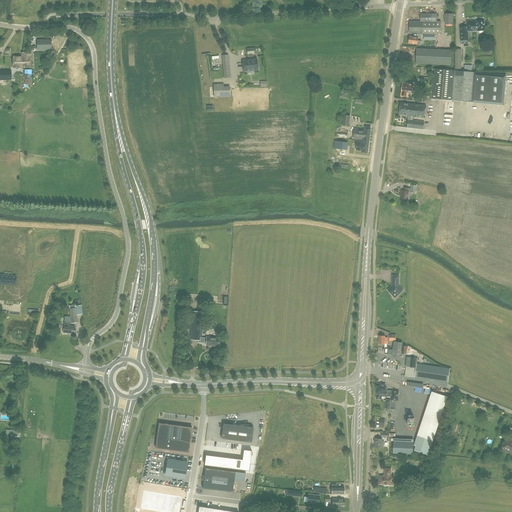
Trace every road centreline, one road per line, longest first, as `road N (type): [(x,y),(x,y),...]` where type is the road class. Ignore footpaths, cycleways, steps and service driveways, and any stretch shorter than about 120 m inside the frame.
road 1 (unclassified): [(46,26),(77,29),(93,51),(128,244),(117,310),(89,343),(84,370)]
road 2 (tertiary): [(356,379),(399,5)]
road 3 (primary): [(144,335),(154,266),(150,219),(116,124)]
road 4 (primary): [(116,124),(142,244),(129,334)]
road 5 (unclassified): [(399,5),(200,16)]
road 6 (tertiary): [(356,379),(203,384)]
road 7 (unclassified): [(190,495),(335,511)]
road 8 (residential): [(356,511),(356,379)]
road 9 (primary): [(112,0),(116,124)]
